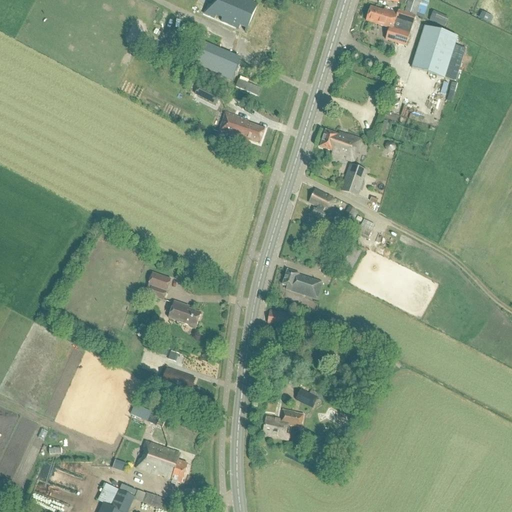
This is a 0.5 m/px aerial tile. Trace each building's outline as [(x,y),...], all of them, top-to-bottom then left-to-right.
[(208,6),(204,15),(214,19),(216,16),(222,19),(221,23),(237,30),(239,26),(245,29),(245,33),(257,5),(244,0),(215,0),(212,8),(208,6)] [(404,13),(415,16),(424,20),(429,2),(423,0),(407,0),(406,6),(404,13)] [(257,5),(245,33),(253,37),(255,33),(267,39),(276,17),(264,12),(265,9),(257,5)] [(371,8),(366,22),(389,30),(386,38),(407,45),(415,18),(398,12),(397,14),(384,10),(383,12),(371,8)] [(431,18),(429,21),(441,27),(445,28),(446,24),(431,18)] [(455,47),(457,39),(424,29),(411,70),(444,80),(444,79),(455,83),(465,50),(455,47)] [(197,44),(190,63),(232,80),(239,62),(197,44)] [(194,95),(215,106),(220,97),(199,86),(194,95)] [(414,110),(418,115),(425,110),(420,104),(414,110)] [(248,122),(234,117),(225,113),(218,134),(247,144),(248,142),(259,145),(264,131),(247,124),(248,122)] [(325,132),(319,148),(333,153),(331,157),(353,164),(361,141),(338,133),(337,136),(325,132)] [(349,167),(340,191),(357,197),(365,173),(349,167)] [(315,191),(309,204),(317,208),(316,211),(313,210),(310,216),(323,222),(326,216),(322,214),(323,212),(329,215),(336,202),(315,191)] [(348,227),(357,212),(348,209),(339,223),(348,227)] [(367,242),(370,233),(376,221),(366,216),(362,224),(358,222),(355,226),(354,225),(350,233),(367,242)] [(362,252),(343,242),(332,262),(352,272),(362,252)] [(286,271),(281,285),(285,287),(284,290),(315,301),(321,284),(303,278),(303,280),(297,278),(298,275),(286,271)] [(163,302),(164,302),(171,280),(153,274),(145,295),(148,296),(147,297),(163,302)] [(173,303),(167,320),(195,329),(200,314),(183,308),(183,306),(173,303)] [(269,312),(267,324),(270,325),(270,329),(277,330),(277,328),(279,328),(279,330),(290,331),(293,315),(269,312)] [(61,335),(56,343),(83,357),(88,348),(61,335)] [(146,351),(156,354),(159,344),(150,340),(146,351)] [(166,370),(161,384),(179,391),(180,389),(190,393),(195,380),(166,370)] [(302,388),(310,387),(309,379),(301,380),(302,388)] [(300,391),(295,401),(312,410),(317,399),(323,402),(327,397),(320,393),(319,394),(311,391),(309,395),(300,391)] [(262,433),(289,439),(290,427),(301,429),(303,416),(294,415),(294,414),(282,412),(280,422),(265,419),(262,433)] [(160,418),(150,413),(146,424),(156,428),(160,418)] [(138,461),(135,469),(156,477),(158,474),(164,476),(163,479),(180,486),(187,466),(177,462),(179,456),(145,443),(142,451),(145,455),(143,460),(138,461)] [(125,457),(123,464),(131,467),(134,460),(125,457)] [(80,467),(82,460),(74,458),(72,464),(80,467)] [(43,491),(77,503),(78,498),(82,499),(84,494),(86,495),(92,475),(72,468),(69,477),(63,475),(65,471),(54,467),(51,477),(48,476),(43,491)] [(117,490),(107,511),(128,511),(135,498),(117,490)] [(165,511),(168,502),(145,495),(142,505),(164,511),(165,511)]
